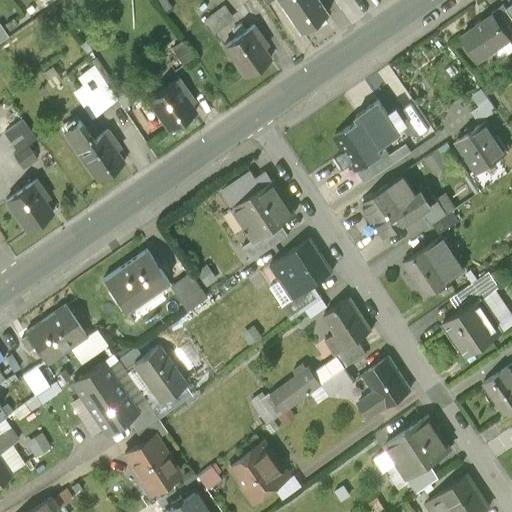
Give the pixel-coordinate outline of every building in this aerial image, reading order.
[(152,0),(165,16),(174,10),(166,0),(152,0)] [(278,0),(300,33),(328,14),(318,0),(278,0)] [(503,6),(493,13),(511,40),(511,19),(506,11),(503,6)] [(212,35),(233,21),(223,7),(203,21),(212,35)] [(511,40),(493,13),(462,34),(481,61),(495,51),(511,40)] [(253,24),(221,46),(245,79),(270,61),(260,46),(266,42),(253,24)] [(495,51),(500,58),(511,50),(511,40),(495,51)] [(167,52),(179,71),(191,63),(178,44),(167,52)] [(63,69),(71,80),(79,74),(72,63),(63,69)] [(74,95),(92,121),(116,104),(98,78),(74,95)] [(149,101),(170,131),(195,113),(184,98),(190,93),(180,79),(149,101)] [(463,103),(480,128),(486,124),(500,114),(483,90),(463,103)] [(356,120),(329,137),(353,175),(359,171),(389,152),(386,148),(403,137),(379,99),(353,116),(356,120)] [(62,134),(96,183),(127,162),(116,146),(122,142),(111,127),(97,136),(84,119),(62,134)] [(23,120),(3,135),(17,153),(30,144),(36,139),(23,120)] [(455,145),(476,174),(506,152),(486,124),(480,128),(455,145)] [(389,152),(359,171),(365,180),(409,153),(403,143),(389,152)] [(20,166),(37,154),(30,144),(17,153),(12,156),(20,166)] [(438,149),(424,158),(433,173),(448,164),(438,149)] [(220,192),(229,204),(268,177),(260,165),(220,192)] [(284,220),(294,214),(268,177),(229,204),(254,241),(284,220)] [(408,177),(366,205),(390,240),(409,228),(427,215),(438,208),(427,190),(420,195),(408,177)] [(5,201),(25,230),(52,212),(43,199),(49,195),(38,179),(5,201)] [(427,215),(433,224),(449,213),(444,205),(438,208),(427,215)] [(449,213),(433,224),(439,232),(455,222),(449,213)] [(427,215),(409,228),(415,237),(433,224),(427,215)] [(293,232),(284,220),(254,241),(245,247),(253,259),(293,232)] [(469,268),(444,233),(403,262),(410,271),(406,274),(413,283),(416,281),(427,297),(469,268)] [(279,277),(293,299),(316,284),(332,273),(309,239),(271,265),(279,277)] [(99,275),(125,312),(170,280),(144,244),(99,275)] [(206,265),(196,272),(206,286),(216,279),(206,265)] [(172,284),(187,304),(207,290),(193,270),(190,271),(172,284)] [(458,294),(466,307),(479,298),(496,287),(489,276),(487,274),(458,294)] [(269,284),(283,306),(293,299),(279,277),(269,284)] [(324,297),(316,284),(293,299),(283,306),(291,318),(306,309),(324,297)] [(479,298),(501,329),(511,321),(511,310),(496,287),(479,298)] [(349,296),(324,313),(337,332),(326,339),(337,355),(340,353),(360,339),(372,331),(349,296)] [(324,297),(306,309),(312,318),(330,306),(324,297)] [(501,329),(479,298),(466,307),(444,322),(466,353),(501,329)] [(25,333),(47,363),(86,335),(64,305),(25,333)] [(252,325),(241,333),(250,345),(261,337),(252,325)] [(369,351),(360,339),(340,353),(348,365),(369,351)] [(133,363),(146,354),(139,345),(121,358),(128,367),(133,363)] [(146,354),(133,363),(162,404),(188,385),(158,345),(146,354)] [(348,365),(340,353),(337,355),(314,371),(323,383),(348,365)] [(386,356),(360,374),(372,390),(356,401),(369,420),(411,391),(386,356)] [(102,429),(108,437),(127,424),(142,414),(137,406),(104,360),(70,383),(79,396),(102,429)] [(511,370),(508,364),(483,381),(485,384),(505,413),(511,408),(511,370)] [(309,393),(323,383),(314,371),(311,366),(307,370),(304,365),(297,370),(299,374),(270,395),(282,412),(309,393)] [(323,383),(309,393),(317,405),(357,377),(348,365),(323,383)] [(54,394),(42,376),(26,387),(38,404),(54,394)] [(266,424),(282,412),(270,395),(265,389),(249,401),(266,424)] [(102,429),(79,396),(70,403),(93,435),(102,429)] [(127,424),(132,432),(158,415),(147,399),(137,406),(142,414),(127,424)] [(132,432),(139,441),(153,431),(157,437),(168,430),(158,415),(132,432)] [(399,463),(410,478),(430,464),(449,451),(425,415),(385,443),(388,447),(399,463)] [(0,433),(9,427),(3,417),(0,419),(0,433)] [(0,433),(0,481),(12,474),(9,470),(0,456),(0,451),(10,444),(18,439),(9,427),(0,433)] [(139,441),(121,454),(148,493),(177,472),(180,470),(157,437),(153,431),(139,441)] [(38,434),(22,445),(32,458),(47,448),(38,434)] [(225,467),(252,505),(293,477),(266,438),(225,467)] [(22,461),(10,444),(0,451),(0,456),(9,470),(22,461)] [(399,463),(388,447),(373,457),(384,474),(399,463)] [(430,464),(410,478),(416,487),(436,472),(430,464)] [(211,465),(197,475),(207,489),(221,479),(211,465)] [(191,467),(180,476),(186,484),(197,475),(191,467)] [(432,511),(484,511),(489,509),(465,475),(425,502),(432,511)] [(65,511),(63,509),(73,502),(66,492),(36,511),(65,511)] [(206,511),(193,492),(163,511),(206,511)]
